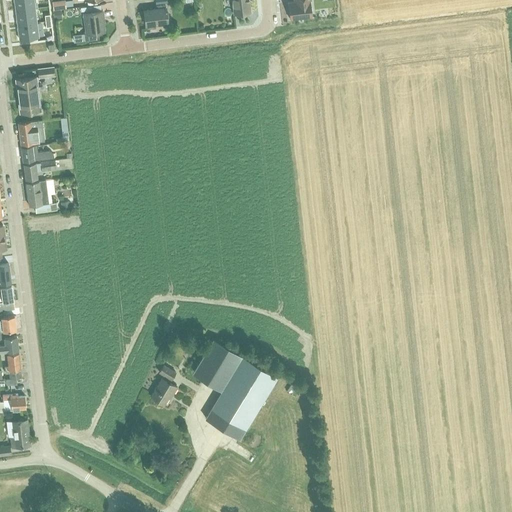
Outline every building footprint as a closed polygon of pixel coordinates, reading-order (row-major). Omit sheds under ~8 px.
[(14,0),(16,10),(26,9),(35,8),(34,0),(14,0)] [(60,0),(54,1),(55,10),(68,8),(66,0),(60,0)] [(232,0),(234,14),(251,12),(249,0),(232,0)] [(293,0),(294,1),(288,2),(290,19),(312,16),(310,0),(293,0)] [(157,9),(145,10),(147,28),(155,27),(154,23),(167,22),(166,18),(168,18),(169,16),(168,13),(167,12),(166,12),(165,4),(160,5),(157,5),(157,9)] [(26,9),(16,10),(17,17),(18,24),(27,23),(37,22),(36,17),(35,8),(26,9)] [(97,39),(97,33),(104,32),(102,17),(103,17),(103,10),(85,12),(86,19),(85,19),(87,33),(85,34),(85,41),(97,39)] [(27,23),(18,24),(19,39),(29,38),(39,37),(37,22),(27,23)] [(54,67),(38,69),(39,78),(55,76),(54,67)] [(36,77),(16,79),(21,112),(40,110),(36,77)] [(44,141),(42,120),(18,123),(21,144),(39,142),(44,141)] [(36,145),(22,147),(23,161),(35,160),(36,160),(54,158),(53,154),(49,151),(47,151),(37,152),(36,145)] [(56,169),(55,160),(24,164),(26,180),(38,178),(37,171),(42,170),(42,171),(56,169)] [(39,181),(26,182),(29,206),(35,205),(36,212),(57,209),(56,202),(52,203),(51,188),(54,188),(53,179),(45,180),(39,181)] [(0,287),(1,287),(11,286),(10,283),(11,283),(8,263),(0,264),(0,287)] [(0,310),(14,309),(11,286),(1,287),(0,287),(0,310)] [(1,313),(0,313),(0,331),(4,331),(16,330),(14,315),(3,317),(2,313),(1,313)] [(0,351),(18,349),(17,336),(5,337),(5,344),(0,344),(0,351)] [(246,428),(277,377),(243,356),(242,357),(213,340),(193,373),(205,380),(221,390),(222,390),(211,407),(246,428)] [(4,367),(5,374),(9,374),(10,379),(16,378),(21,377),(19,353),(7,355),(8,366),(4,367)] [(173,395),(177,387),(169,382),(175,372),(164,364),(159,372),(164,375),(151,396),(164,404),(171,393),(173,395)] [(293,382),(286,391),(291,394),(298,385),(293,382)] [(11,399),(12,410),(26,409),(25,396),(18,396),(18,394),(2,395),(3,400),(11,399)] [(27,419),(9,421),(12,447),(30,444),(27,419)] [(0,454),(11,453),(10,446),(0,446),(0,454)]
